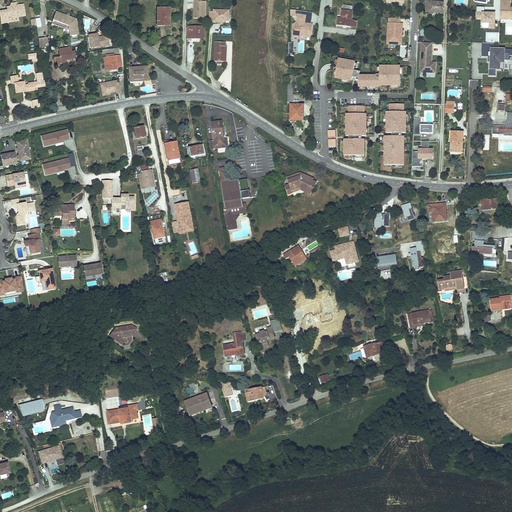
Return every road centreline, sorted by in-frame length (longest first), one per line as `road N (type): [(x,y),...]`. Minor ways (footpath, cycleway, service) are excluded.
road 1 (residential): [(511,348),(377,378),(30,499)]
road 2 (tertiary): [(511,184),(440,186),(355,174),(206,97)]
road 3 (tertiary): [(206,97),(116,105),(0,132)]
road 4 (unclassified): [(206,97),(184,73),(66,0)]
